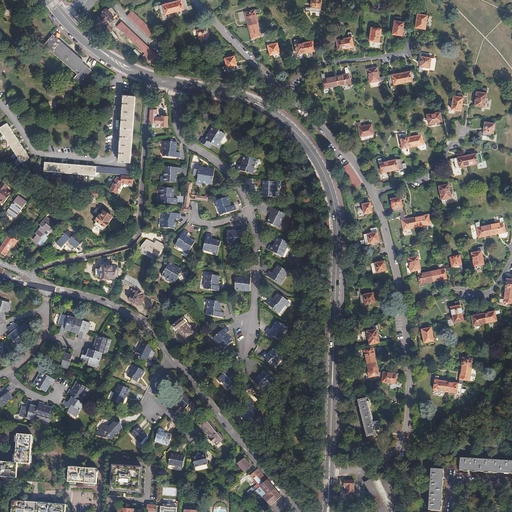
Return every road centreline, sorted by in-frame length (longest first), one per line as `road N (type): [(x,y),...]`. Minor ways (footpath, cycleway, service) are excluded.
road 1 (tertiary): [(337,234),(329,176),(289,121),(249,96),(151,73)]
road 2 (residential): [(33,278),(38,267),(120,249),(137,233),(149,81)]
road 3 (tertiary): [(149,81),(240,103),(284,128),(312,162),(337,234)]
road 4 (motorway): [(511,308),(380,511)]
road 5 (tertiary): [(329,472),(337,234)]
road 6 (residential): [(125,71),(112,155),(102,161),(38,155),(0,105)]
road 7 (motorway): [(397,511),(511,330)]
road 8 (residential): [(298,511),(169,357)]
road 9 (residential): [(361,467),(399,441),(408,418),(402,305)]
road 10 (residential): [(250,213),(254,334),(230,362)]
road 11 (residential): [(169,357),(136,317),(95,298),(39,287)]
road 12 (residential): [(409,43),(398,53),(311,67),(279,91)]
road 13 (residential): [(373,193),(345,150),(279,91)]
road 14 (residential): [(175,108),(178,132),(234,180),(250,213)]
road 15 (residential): [(511,258),(488,292),(454,288),(402,305)]
road 16 (residential): [(279,91),(196,0)]
